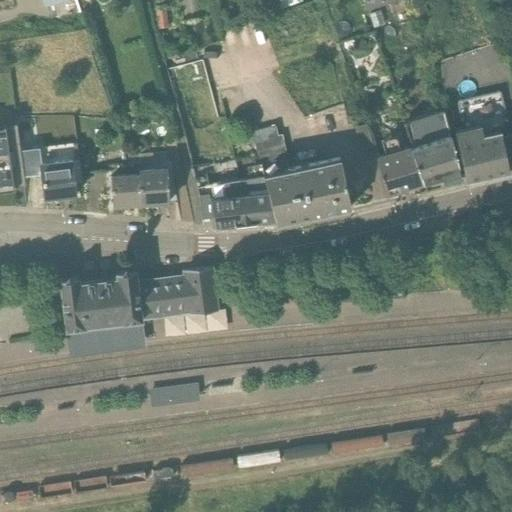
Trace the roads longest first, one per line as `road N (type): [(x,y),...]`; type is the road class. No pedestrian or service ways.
road 1 (residential): [(206,248),(340,228),(511,187)]
road 2 (residential): [(206,248),(0,226)]
road 3 (residential): [(0,254),(68,244),(206,248)]
